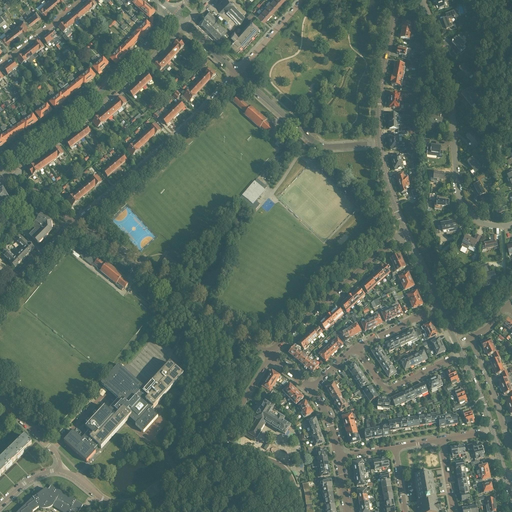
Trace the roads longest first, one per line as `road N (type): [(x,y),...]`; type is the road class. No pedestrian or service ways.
road 1 (residential): [(511,223),(480,221),(461,201),(447,73),(422,0)]
road 2 (residential): [(270,355),(75,222)]
road 3 (tertiary): [(7,173),(109,97),(182,24)]
road 4 (tertiary): [(174,17),(103,87),(1,163)]
road 5 (residential): [(236,73),(75,222)]
road 6 (residential): [(270,355),(404,230)]
road 7 (residential): [(59,471),(108,502),(128,504),(209,449)]
road 8 (residential): [(378,143),(316,144),(236,73)]
road 9 (tertiary): [(378,143),(379,78),(394,0)]
road 10 (residential): [(462,353),(385,388),(356,347)]
road 11 (residential): [(511,457),(468,337)]
road 12 (residential): [(298,511),(280,465),(209,449)]
